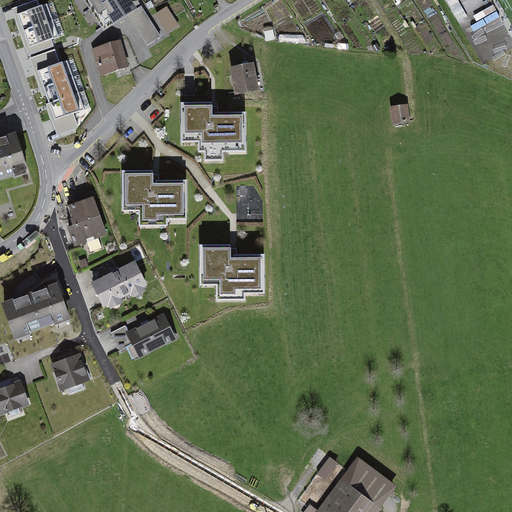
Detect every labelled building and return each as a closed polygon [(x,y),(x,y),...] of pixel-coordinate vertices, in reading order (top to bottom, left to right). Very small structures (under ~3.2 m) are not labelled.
[(126,0),(84,0),(102,27),(132,8),(126,0)] [(30,3),(19,7),(29,37),(64,26),(56,2),(32,10),(30,3)] [(167,30),(179,24),(168,3),(156,9),(167,30)] [(69,28),(41,39),(47,53),(74,43),(69,28)] [(128,40),(93,50),(100,77),(135,67),(128,40)] [(57,53),(33,61),(47,103),(72,95),(57,53)] [(259,95),(256,68),(235,71),(239,98),(259,95)] [(393,120),(410,119),(410,100),(392,101),(393,120)] [(211,118),(211,103),(181,103),(181,131),(181,134),(198,134),(198,152),(229,151),(229,143),(246,143),(245,112),(215,113),(215,118),(211,118)] [(19,136),(0,141),(0,185),(30,177),(19,136)] [(153,188),(153,171),(122,171),(122,202),(139,202),(139,221),(149,221),(149,216),(157,216),(157,221),(167,221),(167,211),(186,211),(186,181),(156,180),(156,188),(153,188)] [(113,241),(93,190),(76,197),(79,203),(70,207),(77,225),(67,229),(77,256),(113,241)] [(216,275),(216,295),(227,295),(227,290),(235,290),(235,295),(245,295),(245,285),(264,285),(264,254),(233,255),(233,259),(230,259),(230,245),(200,245),(200,276),(216,275)] [(138,262),(114,273),(128,302),(151,291),(138,262)] [(105,313),(128,302),(114,273),(91,284),(105,313)] [(61,285),(4,306),(19,349),(76,328),(61,285)] [(128,327),(112,335),(121,352),(130,348),(138,365),(180,344),(167,316),(131,333),(128,327)] [(81,354),(54,366),(67,396),(94,384),(81,354)] [(24,381),(0,390),(0,420),(2,424),(36,411),(24,381)] [(317,470),(325,476),(339,459),(331,453),(317,470)] [(378,511),(381,510),(343,483),(321,511),(378,511)]
